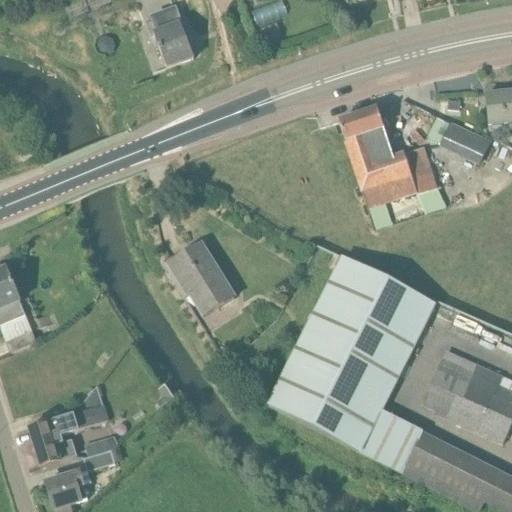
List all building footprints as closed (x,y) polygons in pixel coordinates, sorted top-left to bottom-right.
[(260,23),(286,13),(283,5),(257,15),(260,23)] [(154,38),(167,72),(194,61),(175,13),(180,11),(179,10),(143,24),(144,26),(148,24),(154,38)] [(511,99),(508,100),(507,95),(485,97),(488,129),(511,127),(511,99)] [(460,104),(448,103),(447,113),(459,114),(460,104)] [(340,124),(339,124),(339,125),(362,194),(368,212),(415,196),(411,183),(432,176),(424,151),(404,158),(393,161),(383,133),(377,113),(377,112),(340,124)] [(429,138),(440,144),(450,124),(440,119),(429,138)] [(451,127),(439,150),(475,167),(487,143),(451,127)] [(33,159),(30,151),(19,155),(22,164),(33,159)] [(203,319),(217,311),(234,300),(217,273),(213,276),(197,249),(170,266),(203,319)] [(342,261),(267,407),(389,469),(402,476),(422,437),(423,435),(379,412),(433,308),(342,261)] [(0,329),(25,319),(5,271),(0,273),(0,329)] [(31,333),(24,336),(5,344),(10,356),(36,345),(31,333)] [(434,417),(502,447),(511,424),(511,394),(495,387),(500,377),(445,356),(427,396),(426,408),(436,413),(434,417)] [(73,418),(28,431),(41,471),(77,460),(72,444),(55,449),(53,441),(108,424),(103,408),(102,409),(96,389),(73,418)] [(511,511),(511,482),(422,437),(402,476),(472,511),(476,511),(481,504),(497,511),(511,511)] [(111,454),(83,462),(87,474),(87,475),(88,475),(115,467),(115,466),(123,464),(118,446),(111,454)] [(79,476),(46,486),(53,511),(70,511),(70,508),(81,504),(87,502),(83,489),(79,476)]
